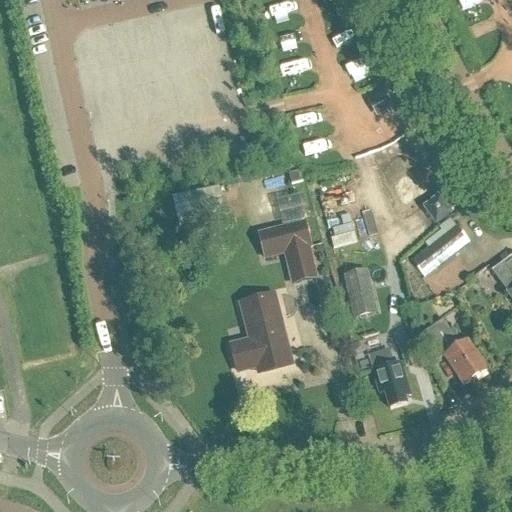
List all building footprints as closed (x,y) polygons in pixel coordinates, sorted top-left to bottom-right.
[(300,177),(289,179),(292,189),(303,187),(300,177)] [(437,224),(449,215),(438,202),(426,211),(437,224)] [(333,223),(323,224),(325,242),(335,240),(333,223)] [(308,252),(311,251),(304,226),(259,237),(266,262),(285,257),(288,268),(311,262),(308,252)] [(469,245),(455,228),(410,264),(424,282),(469,245)] [(164,276),(183,272),(179,251),(160,255),(164,276)] [(511,303),(511,259),(491,275),(511,303)] [(345,279),(355,321),(377,316),(367,274),(345,279)] [(201,308),(225,306),(224,290),(200,291),(201,308)] [(259,377),(291,368),(273,299),(241,307),(250,345),(231,350),(237,375),(257,370),(259,377)] [(463,390),(487,374),(467,343),(459,348),(453,338),(442,323),(415,341),(433,368),(444,361),(463,390)] [(334,348),(342,375),(368,367),(361,341),(334,348)] [(390,413),(406,408),(404,402),(409,401),(400,368),(393,370),(388,354),(368,360),(373,377),(379,399),(385,397),(390,413)] [(446,391),(422,357),(410,365),(434,399),(446,391)]
